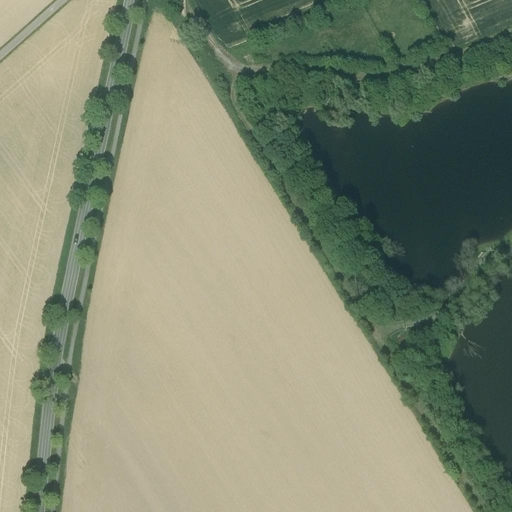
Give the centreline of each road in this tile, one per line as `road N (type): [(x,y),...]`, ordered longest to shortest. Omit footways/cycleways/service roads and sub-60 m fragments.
road 1 (secondary): [(40,511),(57,350),(130,0)]
road 2 (track): [(241,72),(232,87),(239,115),(483,511)]
road 3 (track): [(511,33),(397,78),(270,67),(241,72),(182,0)]
